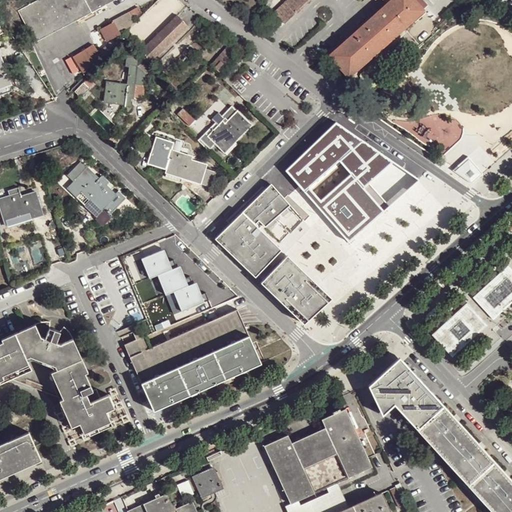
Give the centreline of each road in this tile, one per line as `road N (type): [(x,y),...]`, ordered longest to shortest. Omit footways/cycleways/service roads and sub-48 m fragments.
road 1 (residential): [(0,147),(64,126),(82,128),(181,222)]
road 2 (residential): [(494,214),(333,100)]
road 3 (residential): [(156,447),(74,268)]
road 4 (residential): [(194,235),(333,100)]
road 5 (secondary): [(324,362),(156,447)]
road 6 (residential): [(511,450),(385,312)]
road 7 (residential): [(194,235),(324,362)]
road 8 (residential): [(333,100),(201,0)]
road 9 (secondary): [(156,447),(11,511)]
road 10 (secondary): [(494,214),(385,312)]
